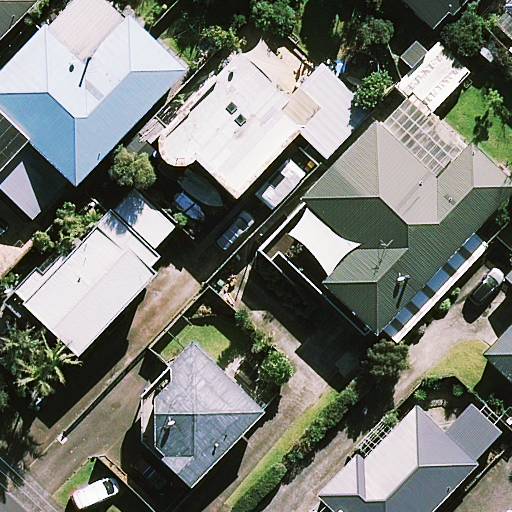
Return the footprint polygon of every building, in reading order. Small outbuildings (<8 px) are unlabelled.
[(180,71),(105,0),(64,0),(0,68),(0,190),(25,214),(60,177),(70,187),(180,71)] [(0,0),(0,36),(36,0),(0,0)] [(384,0),(422,35),(454,0),(384,0)] [(511,0),(509,0),(491,21),(511,39),(511,0)] [(185,165),(225,203),(289,137),(317,164),(361,117),(315,73),(281,108),(228,58),(154,135),(151,138),(149,141),(147,144),(146,148),(146,152),(146,155),(147,159),(149,162),(151,165),(153,168),(156,170),(160,172),(163,173),(167,173),(171,173),(175,172),(178,171),(181,168),(184,166),(185,165)] [(510,185),(406,93),(391,110),(385,105),(300,201),(308,208),(262,260),(305,297),(317,283),(326,291),(395,353),(492,243),(474,226),(510,185)] [(2,298),(12,308),(10,310),(63,364),(154,273),(142,261),(165,238),(124,197),(48,272),(38,262),(2,298)] [(511,262),(500,275),(511,287),(511,320),(480,354),(511,384),(511,262)] [(257,411),(187,344),(155,389),(135,397),(136,445),(158,458),(185,485),(257,411)] [(412,403),(317,497),(331,511),(427,511),(502,438),(467,402),(438,430),(412,403)]
